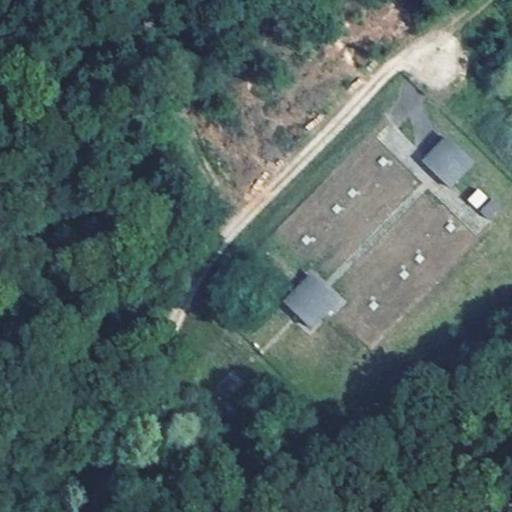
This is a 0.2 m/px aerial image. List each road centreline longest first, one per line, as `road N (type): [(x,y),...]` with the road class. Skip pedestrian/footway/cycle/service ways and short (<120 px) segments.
road 1 (track): [(93,511),(188,298),(250,214)]
road 2 (track): [(250,214),(470,0)]
road 3 (track): [(250,214),(202,141),(185,82),(109,0)]
